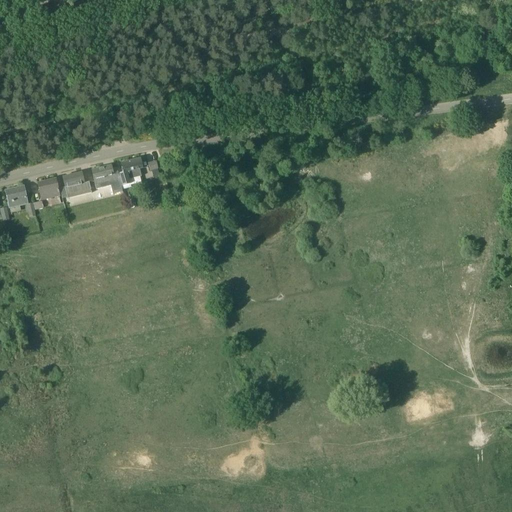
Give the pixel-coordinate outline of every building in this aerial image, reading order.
[(132,161),(121,164),(123,173),(118,174),(121,186),(130,184),(128,176),(138,174),(137,170),(142,169),(140,160),(133,162),(132,161)] [(122,192),(121,186),(120,187),(117,175),(118,174),(117,168),(111,170),(111,167),(104,169),(103,168),(91,171),(95,187),(113,183),(115,190),(119,189),(120,193),(122,192)] [(62,178),(65,188),(60,189),(62,199),(67,198),(67,199),(91,193),(89,182),(84,184),(84,183),(82,174),(74,176),(74,175),(62,178)] [(59,196),(55,179),(38,184),(42,200),(59,196)] [(148,205),(157,202),(157,201),(152,182),(142,184),(147,204),(148,205)] [(23,187),(5,191),(10,208),(27,204),(23,187)] [(41,202),(33,204),(35,211),(43,209),(41,202)] [(32,204),(26,205),(29,218),(35,216),(32,204)] [(1,210),(3,222),(9,221),(6,209),(1,210)]
